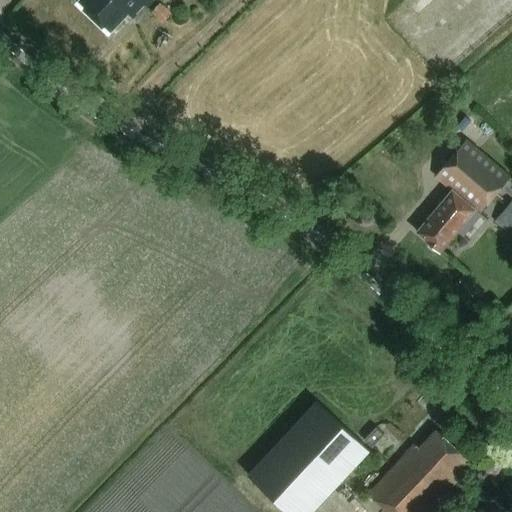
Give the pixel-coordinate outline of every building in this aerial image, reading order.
[(154,0),(79,0),(78,1),(76,4),(108,35),(109,33),(127,14),(132,19),(144,6),(147,8),(154,0)] [(151,13),(163,24),(171,15),(160,4),(151,13)] [(508,178),(465,142),(435,178),(452,192),(417,233),(440,253),(475,212),(478,214),(508,178)] [(511,236),(511,206),(510,205),(495,223),(511,236)] [(316,403),(248,476),(286,511),(313,511),(370,452),(316,403)] [(372,449),(384,435),(376,428),(364,441),(372,449)] [(468,460),(437,430),(419,449),(414,445),(367,495),(385,511),(428,511),(464,474),(459,469),(468,460)]
